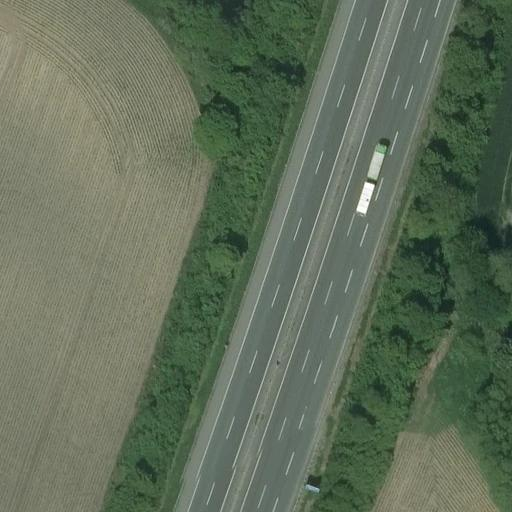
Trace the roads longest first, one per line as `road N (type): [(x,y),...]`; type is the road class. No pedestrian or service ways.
road 1 (motorway): [(378,0),(211,511)]
road 2 (motorway): [(256,511),(422,0)]
